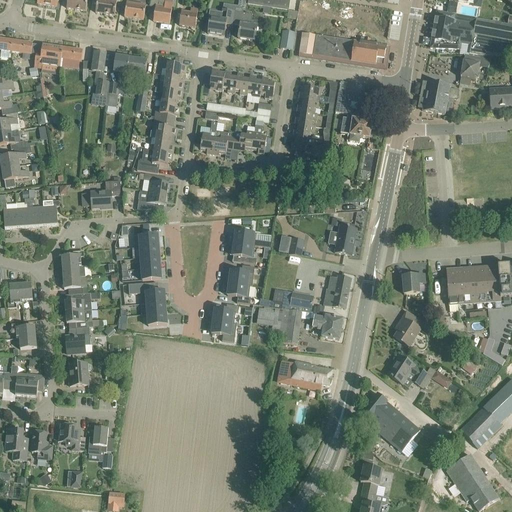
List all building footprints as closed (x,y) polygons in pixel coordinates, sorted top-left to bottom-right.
[(86,12),(87,2),(87,0),(68,0),(67,9),(86,12)] [(115,16),(116,6),(117,2),(107,0),(97,0),(96,13),(115,16)] [(160,0),(159,0),(158,7),(156,7),(153,22),(170,25),(173,2),(160,0)] [(289,10),(290,0),(248,0),(248,4),(289,10)] [(144,21),(145,11),(146,6),(127,3),(126,8),(125,18),(144,21)] [(196,29),(197,19),(198,10),(191,9),(190,14),(182,12),(179,26),(196,29)] [(223,13),(210,11),(209,20),(210,20),(208,35),(224,37),(226,25),(233,26),(233,25),(235,13),(223,11),(223,13)] [(257,22),(252,21),(252,15),(235,13),(233,25),(240,26),(238,39),(255,42),(257,28),(256,28),(257,22)] [(447,13),(447,14),(437,13),(430,49),(460,50),(461,45),(471,47),(469,55),(477,57),(511,57),(511,25),(508,25),(508,26),(456,16),(456,15),(447,13)] [(353,31),(339,29),(338,36),(352,38),(353,31)] [(292,51),(294,41),(295,34),(283,32),(281,49),(292,51)] [(350,62),(353,42),(302,35),(299,55),(350,62)] [(383,66),(386,47),(373,46),(374,41),(362,39),(361,44),(353,42),(350,62),(376,66),(376,65),(383,66)] [(11,53),(13,42),(0,40),(0,51),(1,52),(1,58),(12,59),(11,53)] [(31,56),(31,55),(33,45),(13,42),(11,53),(31,56)] [(61,60),(63,49),(43,46),(41,55),(36,54),(35,60),(34,69),(42,70),(43,64),(61,66),(61,60)] [(81,63),(82,62),(83,52),(63,49),(61,60),(81,63)] [(103,73),(105,65),(106,55),(95,54),(94,63),(92,72),(96,72),(94,84),(97,85),(95,96),(100,97),(100,104),(106,105),(108,83),(103,83),(104,73),(103,73)] [(127,74),(129,58),(116,56),(113,72),(119,73),(117,85),(109,84),(109,83),(108,83),(106,105),(106,107),(117,108),(118,97),(120,85),(125,86),(127,74)] [(491,61),(475,58),(465,56),(461,78),(477,81),(480,68),(489,70),(491,61)] [(145,77),(146,71),(147,61),(129,58),(127,74),(145,77)] [(166,77),(181,79),(182,75),(185,76),(187,67),(163,64),(162,70),(167,70),(166,77)] [(225,76),(225,75),(219,74),(219,72),(213,71),(210,91),(222,93),(223,90),(225,76)] [(238,77),(237,77),(231,76),(231,74),(225,73),(225,75),(225,76),(223,90),(228,91),(227,94),(235,95),(235,93),(238,77)] [(250,79),(243,78),(244,76),(238,75),(237,77),(238,77),(235,93),(240,93),(240,96),(247,97),(248,94),(250,79)] [(181,83),(181,79),(166,77),(165,84),(160,83),(159,89),(183,92),(184,84),(181,83)] [(262,81),(256,80),(256,78),(250,77),(250,79),(248,94),(253,95),(253,98),(260,99),(260,96),(262,81)] [(0,98),(2,99),(1,92),(14,90),(12,79),(0,80),(0,98)] [(265,97),(265,100),(273,101),(275,83),(268,82),(269,80),(263,79),(262,81),(260,96),(265,97)] [(451,87),(429,83),(423,112),(445,116),(445,113),(452,114),(454,101),(457,101),(459,91),(451,90),(451,87)] [(144,113),(149,90),(140,88),(136,112),(144,113)] [(317,98),(320,99),(321,90),(303,88),(302,94),(300,94),(299,100),(301,101),(301,100),(316,103),(317,102),(317,98)] [(182,101),(183,92),(159,89),(158,94),(163,95),(162,102),(177,104),(178,100),(182,101)] [(511,89),(489,91),(490,111),(501,110),(501,108),(511,107),(511,89)] [(334,105),(336,93),(330,92),(328,105),(334,105)] [(346,94),(339,93),(335,114),(342,115),(348,116),(354,116),(363,118),(365,101),(359,100),(360,98),(345,96),(346,94)] [(18,114),(20,114),(19,105),(11,107),(11,104),(3,105),(2,99),(0,98),(0,110),(2,110),(2,116),(6,116),(18,114)] [(319,103),(317,102),(316,103),(301,100),(301,101),(300,107),(298,107),(297,113),(300,113),(315,115),(315,110),(318,111),(319,103)] [(177,109),(177,104),(162,102),(161,109),(156,108),(155,114),(155,120),(174,123),(175,117),(179,118),(180,109),(177,109)] [(219,113),(220,107),(207,105),(206,111),(219,113)] [(480,106),(471,106),(472,115),(480,115),(480,106)] [(233,108),(226,108),(220,107),(219,113),(232,115),(233,108)] [(244,117),(245,110),(233,108),(232,115),(244,117)] [(257,116),(257,114),(245,112),(246,110),(245,110),(244,117),(256,119),(257,116)] [(271,112),(261,111),(258,110),(257,114),(257,116),(270,118),(271,112)] [(219,115),(206,113),(205,120),(218,122),(219,115)] [(317,115),(315,115),(300,113),(299,120),(296,119),(295,125),(298,126),(298,125),(313,128),(313,127),(313,123),(316,123),(317,115)] [(19,120),(18,114),(6,116),(7,122),(0,122),(0,134),(11,133),(10,127),(18,126),(17,120),(19,120)] [(254,134),(252,151),(258,152),(258,155),(264,156),(267,138),(261,137),(263,124),(269,124),(270,118),(257,116),(256,119),(256,122),(255,134),(254,134)] [(353,121),(354,116),(348,116),(347,121),(343,120),(341,135),(351,136),(351,137),(370,140),(372,123),(353,121)] [(173,129),(174,123),(155,120),(153,132),(157,133),(156,140),(172,142),(172,138),(176,138),(177,130),(173,129)] [(201,128),(200,134),(203,134),(201,146),(200,152),(207,153),(207,155),(213,156),(216,132),(217,124),(212,124),(211,130),(201,128)] [(315,128),(313,127),(313,128),(298,125),(298,126),(297,132),(294,132),(293,138),(296,138),(311,140),(312,135),(314,135),(315,128)] [(47,128),(39,129),(41,142),(49,140),(47,128)] [(247,135),(241,134),(242,130),(236,129),(235,134),(233,151),(245,153),(245,150),(252,151),(254,134),(247,133),(247,135)] [(11,133),(0,134),(0,146),(10,145),(11,151),(14,150),(26,148),(26,146),(25,142),(20,143),(19,138),(18,132),(11,133)] [(233,151),(235,134),(229,133),(228,134),(216,132),(213,156),(219,157),(219,155),(226,156),(227,150),(233,151)] [(313,140),(311,140),(296,138),(295,144),(292,144),(291,150),(309,153),(310,147),(312,148),(313,140)] [(171,146),(172,142),(156,140),(155,147),(151,146),(150,152),(173,155),(175,147),(171,146)] [(32,154),(31,148),(31,147),(26,148),(14,150),(15,156),(0,159),(1,165),(0,166),(1,170),(19,167),(18,161),(26,160),(25,155),(32,154)] [(172,163),(173,155),(150,152),(149,157),(154,158),(153,165),(159,166),(168,167),(168,163),(172,163)] [(153,165),(139,162),(137,172),(158,175),(159,166),(153,165)] [(20,174),(20,171),(19,167),(1,170),(2,175),(3,175),(4,182),(5,182),(6,189),(16,188),(14,180),(29,178),(28,172),(20,174)] [(161,178),(145,175),(144,182),(150,183),(149,193),(167,196),(169,185),(160,183),(161,178)] [(113,209),(112,197),(121,197),(120,182),(106,183),(106,193),(91,193),(91,200),(92,210),(101,209),(101,210),(113,209)] [(149,193),(140,192),(137,211),(153,210),(154,205),(165,207),(167,196),(149,193)] [(35,199),(29,200),(32,229),(45,228),(43,208),(34,209),(33,205),(35,205),(35,199)] [(474,217),(474,199),(460,199),(461,217),(474,217)] [(25,204),(16,205),(18,229),(32,229),(29,200),(25,200),(25,204)] [(43,203),(43,208),(45,228),(58,227),(57,208),(60,208),(59,202),(53,203),(43,203)] [(336,213),(336,212),(336,204),(324,204),(324,214),(336,213)] [(16,205),(0,206),(1,212),(4,212),(5,230),(18,229),(16,205)] [(281,235),(288,236),(290,228),(282,227),(281,235)] [(357,230),(340,227),(335,254),(351,257),(352,256),(354,256),(355,249),(353,248),(357,230)] [(234,238),(233,243),(234,243),(234,245),(255,248),(270,249),(270,244),(256,242),(257,235),(236,233),(235,238),(234,238)] [(158,236),(136,238),(137,249),(159,247),(158,236)] [(304,242),(292,240),(289,256),(301,258),(304,242)] [(233,246),(232,252),(233,252),(233,257),(248,259),(253,260),(255,248),(234,245),(234,246),(233,246)] [(159,247),(137,249),(138,260),(160,258),(159,247)] [(73,257),(62,258),(62,266),(63,269),(81,268),(81,264),(81,259),(84,259),(84,253),(73,254),(73,257)] [(160,258),(138,260),(138,271),(160,269),(160,258)] [(511,265),(447,271),(448,307),(501,303),(501,298),(511,297),(511,265)] [(63,269),(63,274),(63,280),(75,279),(85,278),(85,272),(84,267),(81,268),(63,269)] [(231,272),(229,285),(248,287),(250,275),(255,275),(256,269),(244,268),(243,274),(231,272)] [(160,269),(138,271),(139,282),(161,280),(160,269)] [(419,285),(425,285),(424,276),(403,278),(404,296),(419,294),(419,285)] [(75,279),(63,280),(64,291),(69,290),(69,296),(74,296),(88,295),(88,289),(87,289),(86,278),(85,278),(75,279)] [(351,280),(341,278),(338,278),(338,280),(331,279),(328,292),(327,291),(324,307),(345,311),(351,280)] [(22,302),(25,301),(24,285),(9,286),(10,296),(11,302),(7,302),(8,310),(17,309),(16,305),(22,305),(22,302)] [(24,285),(25,301),(33,301),(32,285),(24,285)] [(146,285),(129,286),(130,295),(141,294),(142,306),(147,306),(147,305),(165,304),(164,292),(147,294),(146,285)] [(229,285),(228,297),(240,298),(239,304),(251,306),(252,300),(247,299),(248,287),(229,285)] [(282,310),(311,314),(314,298),(285,293),(282,310)] [(74,302),(65,302),(66,313),(92,312),(91,300),(90,294),(88,295),(74,296),(74,302)] [(165,304),(147,305),(147,306),(148,316),(166,314),(166,315),(165,304)] [(213,316),(212,321),(214,321),(213,323),(234,326),(234,325),(236,313),(238,314),(239,308),(227,306),(226,312),(215,311),(214,316),(213,316)] [(314,314),(323,316),(324,307),(318,306),(318,308),(315,307),(314,314)] [(311,314),(282,310),(281,311),(275,310),(275,311),(259,309),(259,313),(254,312),(253,323),(257,323),(257,325),(272,328),(271,336),(282,338),(281,344),(297,347),(300,319),(314,322),(312,328),(324,330),(322,338),(339,341),(343,321),(326,317),(326,319),(322,319),(323,316),(314,314),(314,315),(311,314)] [(92,312),(66,313),(67,325),(68,324),(75,324),(76,330),(89,329),(93,328),(92,322),(92,312)] [(399,332),(395,339),(409,348),(420,331),(419,330),(424,324),(407,313),(395,330),(399,332)] [(166,314),(148,316),(148,327),(167,326),(166,315),(166,314)] [(212,324),(211,330),(212,330),(212,335),(223,337),(222,343),(234,344),(237,325),(234,325),(234,326),(213,323),(213,324),(212,324)] [(36,339),(35,335),(35,327),(19,328),(19,325),(11,326),(12,334),(16,334),(17,340),(20,340),(36,339)] [(69,338),(66,338),(67,355),(77,355),(85,354),(85,353),(92,353),(91,346),(89,329),(76,330),(77,337),(69,338)] [(21,351),(27,350),(37,349),(36,339),(20,340),(21,351)] [(480,351),(479,353),(484,354),(485,350),(486,347),(488,343),(488,341),(483,340),(480,351)] [(419,370),(408,363),(399,357),(395,364),(396,365),(389,376),(388,375),(387,376),(391,378),(391,379),(393,381),(394,380),(409,390),(412,384),(419,388),(428,375),(419,369),(419,370)] [(322,371),(295,365),(295,364),(282,362),(277,384),(290,387),(310,390),(320,392),(321,386),(329,387),(332,372),(322,371)] [(89,386),(88,376),(87,364),(70,365),(71,379),(69,379),(70,388),(89,386)] [(113,373),(110,391),(122,393),(124,374),(113,373)] [(435,373),(431,380),(446,389),(450,383),(435,373)] [(5,375),(4,379),(0,378),(0,397),(2,398),(2,395),(3,395),(4,390),(10,391),(11,375),(5,375)] [(26,398),(28,376),(23,375),(22,381),(17,380),(17,376),(11,375),(10,391),(16,392),(15,397),(26,398)] [(45,377),(35,376),(28,376),(26,398),(37,399),(38,393),(44,393),(45,377)] [(378,395),(362,414),(370,421),(372,422),(373,421),(378,426),(375,430),(401,453),(407,447),(415,438),(392,417),(396,413),(392,410),(393,409),(387,404),(387,403),(378,395)] [(485,443),(501,427),(502,427),(484,409),(460,431),(477,450),(485,443)] [(76,427),(71,427),(61,426),(59,443),(66,444),(66,447),(72,448),(72,452),(85,453),(86,439),(80,438),(80,431),(76,431),(76,427)] [(109,430),(99,429),(95,429),(95,431),(94,440),(91,440),(89,454),(100,455),(100,453),(106,454),(109,430)] [(27,463),(29,445),(22,444),(23,432),(8,431),(7,441),(5,453),(13,454),(13,462),(27,463)] [(52,461),(52,458),(53,448),(45,447),(47,434),(34,433),(32,454),(38,454),(38,460),(52,461)] [(112,470),(113,458),(104,457),(103,470),(112,470)] [(488,482),(470,457),(447,473),(467,502),(471,499),(480,511),(481,511),(500,499),(488,482)] [(371,469),(373,463),(363,461),(361,469),(363,470),(361,483),(364,484),(362,494),(376,496),(378,487),(379,487),(382,471),(371,469)] [(81,490),(83,474),(72,473),(71,489),(81,490)] [(109,494),(108,507),(119,508),(124,509),(125,495),(109,494)] [(376,497),(376,496),(362,494),(360,505),(363,506),(361,511),(379,511),(381,508),(382,508),(387,506),(389,499),(376,497)]
